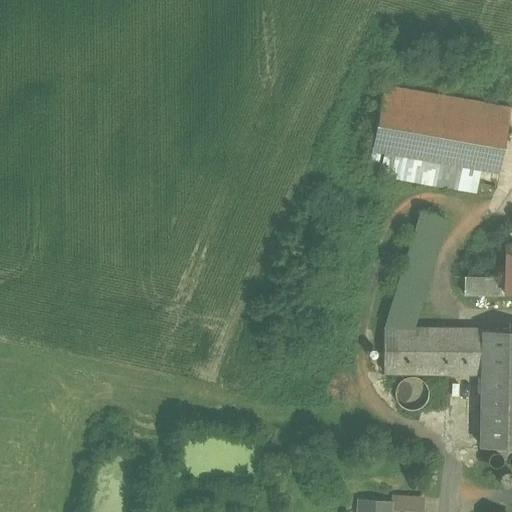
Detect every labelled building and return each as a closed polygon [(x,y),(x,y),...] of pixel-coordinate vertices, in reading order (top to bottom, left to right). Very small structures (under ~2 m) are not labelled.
[(510,108),(383,85),(372,148),(498,171),(510,108)] [(447,220),(421,212),(385,326),(414,326),(447,220)] [(511,242),(508,243),(509,232),(485,231),(483,276),(464,276),(463,293),(511,294),(511,242)] [(511,330),(383,329),(383,371),(483,372),(481,447),(511,447),(511,330)] [(417,377),(414,377),(411,377),(408,377),(406,377),(404,378),(401,380),(399,382),(397,385),(395,388),(395,391),(395,393),(395,396),(395,398),(396,401),(397,402),(398,404),(400,406),(402,407),(405,408),(408,409),(412,410),(416,409),(420,408),(423,405),(425,403),(426,401),(427,399),(428,396),(428,393),(428,389),(427,387),(426,384),(424,382),(422,380),(420,379),(417,377)] [(498,452),(495,451),(492,452),(490,454),(488,455),(487,457),(487,459),(487,461),(488,463),(489,465),(491,466),(493,467),(496,467),(498,467),(500,466),(501,465),(502,463),(503,459),(503,457),(502,455),(500,453),(498,452)] [(507,470),(505,470),(503,471),(501,472),(499,473),(498,475),(498,477),(498,479),(498,481),(499,482),(500,483),(501,485),(503,486),(506,486),(509,485),(510,485),(511,484),(511,482),(511,473),(511,472),(509,471),(507,470)] [(389,511),(390,500),(359,498),(357,511),(389,511)]
